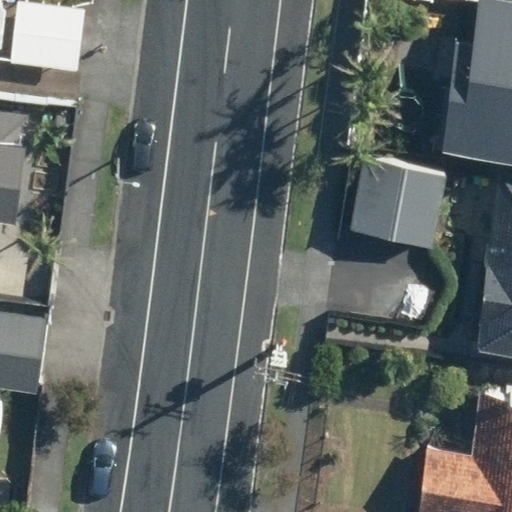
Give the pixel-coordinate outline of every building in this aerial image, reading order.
[(82,0),(0,0),(0,55),(78,62),(83,0),(82,0)] [(444,32),(436,144),(511,149),(511,0),(469,0),(467,34),(444,32)] [(0,212),(12,214),(26,107),(0,104),(0,212)] [(447,165),(374,153),(362,226),(435,239),(447,165)] [(463,338),(511,344),(511,168),(485,165),(463,338)] [(0,376),(36,381),(45,307),(0,301),(0,376)] [(511,511),(511,405),(507,405),(508,389),(477,386),(473,447),(419,443),(414,511),(511,511)]
